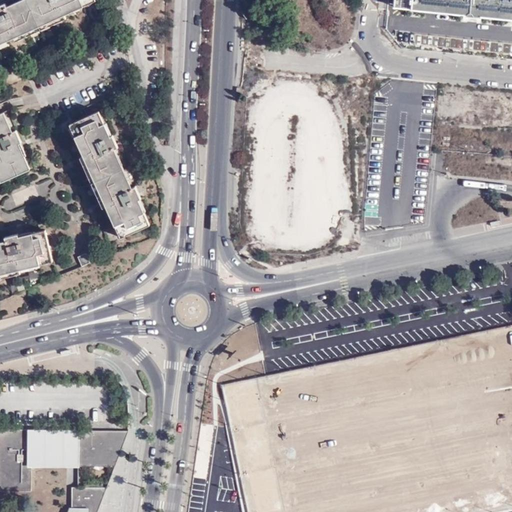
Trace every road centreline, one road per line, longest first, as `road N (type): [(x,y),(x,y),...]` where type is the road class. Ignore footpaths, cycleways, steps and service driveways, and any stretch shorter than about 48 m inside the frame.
road 1 (secondary): [(187,190),(164,252),(140,277),(95,302),(0,332)]
road 2 (unknown): [(511,299),(269,343)]
road 3 (secondary): [(297,287),(511,243)]
road 4 (secondary): [(210,197),(212,0)]
road 5 (secondary): [(195,0),(187,190)]
road 6 (secondary): [(171,511),(201,334)]
road 7 (unclassified): [(129,26),(156,144),(187,190)]
road 8 (unknown): [(369,30),(511,36)]
road 9 (secondary): [(297,287),(235,267),(210,197)]
road 10 (secondary): [(93,328),(121,339),(149,366),(161,428)]
road 11 (unknown): [(135,54),(18,109)]
road 12 (secondary): [(168,298),(52,331)]
